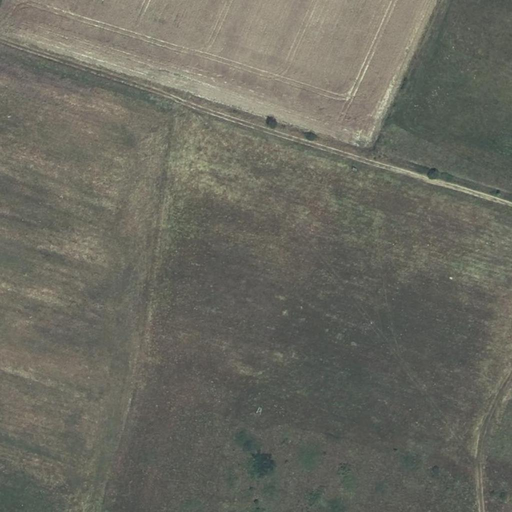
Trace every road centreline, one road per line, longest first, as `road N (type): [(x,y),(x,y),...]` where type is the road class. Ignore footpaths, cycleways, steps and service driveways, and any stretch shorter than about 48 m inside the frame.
road 1 (track): [(511,202),(0,41)]
road 2 (track): [(481,511),(477,459),(511,371)]
